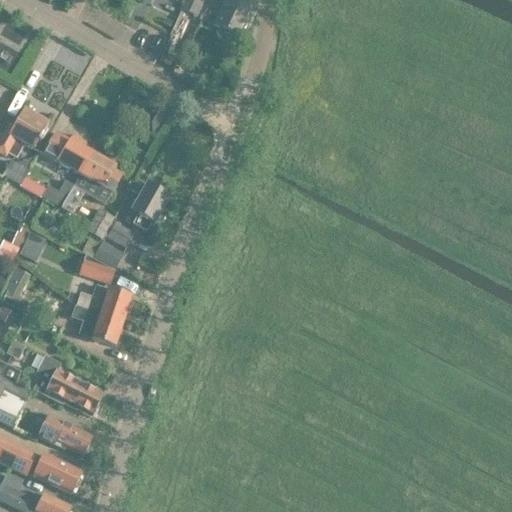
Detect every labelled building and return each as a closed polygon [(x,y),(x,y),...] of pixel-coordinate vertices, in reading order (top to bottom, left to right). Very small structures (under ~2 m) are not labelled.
[(183,0),(179,10),(196,18),(204,0),(183,0)] [(245,0),(224,0),(214,23),(213,26),(218,28),(216,33),(218,39),(225,42),(231,40),(233,35),(238,37),(253,4),(245,0)] [(214,23),(200,17),(199,19),(213,26),(214,23)] [(0,155),(6,159),(8,156),(15,160),(24,146),(33,151),(50,122),(25,109),(12,132),(7,129),(0,141),(0,155)] [(74,136),(69,145),(51,135),(40,154),(58,164),(81,177),(93,156),(84,151),(88,144),(74,136)] [(109,180),(116,169),(93,156),(81,177),(75,188),(63,209),(71,214),(83,193),(104,205),(117,184),(109,180)] [(11,163),(3,176),(19,186),(24,178),(27,172),(11,163)] [(41,199),(41,198),(45,191),(24,178),(19,186),(41,199)] [(63,209),(75,188),(64,182),(57,193),(47,187),(45,191),(41,198),(63,209)] [(124,221),(133,226),(147,235),(153,224),(155,225),(170,199),(148,187),(133,213),(130,211),(124,221)] [(98,213),(91,225),(106,234),(113,221),(98,213)] [(115,223),(107,239),(126,250),(135,234),(115,223)] [(17,232),(11,245),(18,249),(21,250),(30,228),(23,225),(19,233),(17,232)] [(91,225),(87,233),(102,242),(106,234),(91,225)] [(4,242),(0,250),(0,255),(13,262),(18,249),(11,245),(4,242)] [(102,243),(94,258),(115,270),(124,254),(102,243)] [(86,257),(85,259),(80,276),(110,286),(115,271),(86,257)] [(7,292),(2,303),(23,314),(28,303),(18,298),(29,278),(15,270),(4,291),(7,292)] [(79,297),(75,307),(124,323),(132,299),(109,291),(95,287),(91,298),(79,295),(79,297)] [(69,293),(67,300),(75,307),(78,297),(69,293)] [(0,307),(0,321),(3,323),(9,312),(0,307)] [(75,307),(71,319),(82,323),(78,335),(93,340),(116,347),(124,323),(75,307)] [(63,403),(91,417),(103,395),(56,371),(60,363),(44,355),(37,370),(40,371),(31,389),(44,396),(62,405),(63,403)] [(0,379),(13,386),(21,372),(0,362),(0,379)] [(0,379),(0,424),(12,430),(30,395),(29,394),(13,386),(0,379)] [(63,422),(47,416),(34,441),(43,446),(45,441),(52,445),(63,451),(65,447),(82,456),(92,437),(63,422)] [(28,476),(37,457),(0,439),(0,465),(27,478),(28,476)] [(53,460),(42,456),(31,478),(42,483),(55,490),(56,486),(72,494),(82,474),(53,460)] [(6,476),(1,485),(1,484),(0,486),(0,501),(22,511),(69,511),(72,509),(44,495),(42,498),(35,495),(33,499),(18,492),(23,484),(6,476)]
